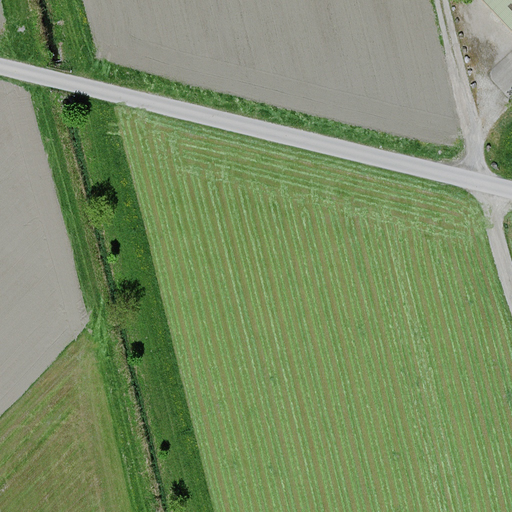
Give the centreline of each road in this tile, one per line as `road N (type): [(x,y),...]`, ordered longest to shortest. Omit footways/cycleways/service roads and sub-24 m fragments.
road 1 (unclassified): [(0,66),(511,190)]
road 2 (track): [(511,300),(438,0)]
